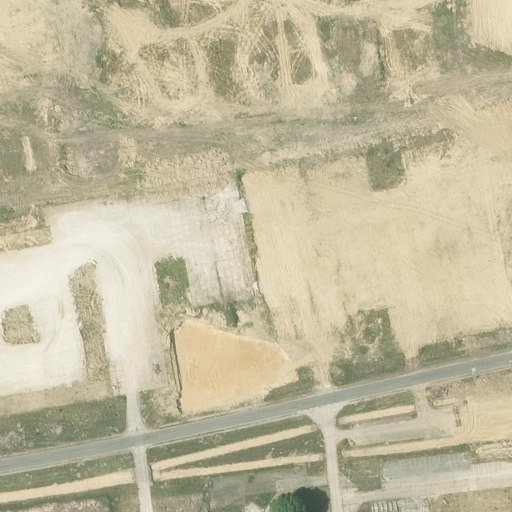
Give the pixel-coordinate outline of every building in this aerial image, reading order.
[(29,0),(33,23),(5,27),(1,0),(0,0),(0,59),(11,58),(8,40),(36,36),(38,52),(51,50),(43,0),(29,0)] [(212,6),(209,0),(189,0),(195,13),(212,6)] [(507,42),(507,0),(487,0),(487,42),(507,42)] [(312,75),(291,14),(273,20),(294,81),(312,75)] [(400,90),(419,88),(411,24),(392,26),(400,90)] [(244,77),(240,77),(234,38),(215,40),(224,108),(248,105),(244,77)] [(158,114),(178,111),(174,84),(170,84),(164,44),(144,47),(150,88),(155,88),(158,114)] [(403,154),(408,179),(464,168),(459,143),(403,154)] [(354,291),(359,314),(404,305),(406,312),(505,293),(503,281),(511,279),(511,255),(497,259),(488,212),(511,207),(511,184),(456,196),(455,190),(450,191),(452,197),(460,196),(470,249),(451,253),(456,277),(444,279),(433,225),(343,243),(348,266),(394,257),(399,282),(354,291)] [(44,231),(0,237),(0,256),(47,250),(44,231)] [(181,259),(155,263),(161,302),(181,299),(179,287),(185,286),(181,259)] [(87,384),(0,397),(0,418),(112,402),(100,324),(105,323),(96,264),(69,267),(87,384)] [(336,271),(306,277),(318,333),(348,327),(336,271)] [(291,303),(270,307),(277,342),(297,338),(291,303)] [(33,340),(26,306),(0,310),(0,319),(5,345),(33,340)] [(475,462),(511,459),(511,444),(474,447),(475,462)] [(353,463),(354,475),(377,474),(376,461),(353,463)] [(138,511),(137,497),(120,498),(120,511),(138,511)]
